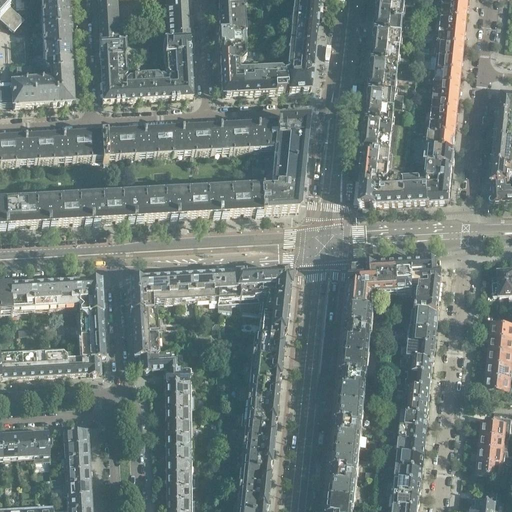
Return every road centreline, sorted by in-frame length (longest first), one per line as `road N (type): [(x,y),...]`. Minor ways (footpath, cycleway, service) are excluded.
road 1 (residential): [(438,511),(466,234)]
road 2 (secondary): [(309,511),(335,256)]
road 3 (secondary): [(311,258),(287,511)]
road 4 (secondary): [(311,236),(112,249)]
road 5 (secondary): [(113,265),(311,258)]
road 6 (residential): [(466,234),(482,75)]
road 7 (residential): [(337,114),(205,116)]
road 8 (tertiary): [(337,114),(319,144),(311,236)]
road 9 (residential): [(121,392),(113,265)]
road 10 (residential): [(88,122),(83,0)]
road 11 (residential): [(137,511),(133,415),(121,392)]
road 12 (residential): [(121,392),(0,398)]
road 13 (tertiary): [(335,235),(337,114)]
